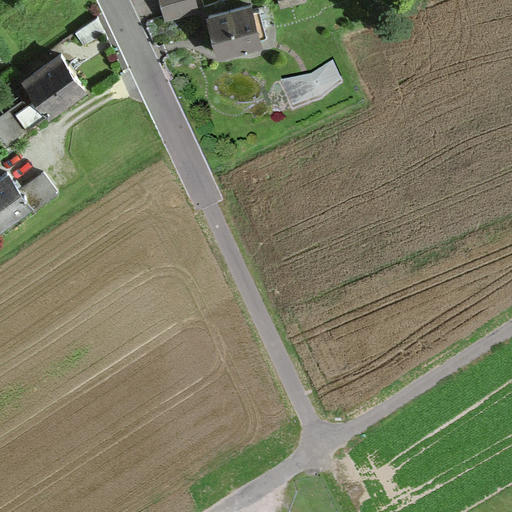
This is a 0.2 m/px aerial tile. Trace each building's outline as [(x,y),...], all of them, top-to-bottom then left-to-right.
[(189,0),(159,0),(165,21),(193,14),(189,0)] [(246,6),(205,18),(216,58),(257,46),(246,6)] [(106,34),(98,19),(76,35),(84,47),(106,34)] [(82,92),(56,54),(18,79),(33,101),(14,114),(25,130),(82,92)] [(342,86),(333,66),(311,80),(283,87),(293,112),(322,100),(342,86)] [(4,173),(0,176),(0,229),(34,204),(37,207),(58,191),(44,172),(18,191),(4,173)]
